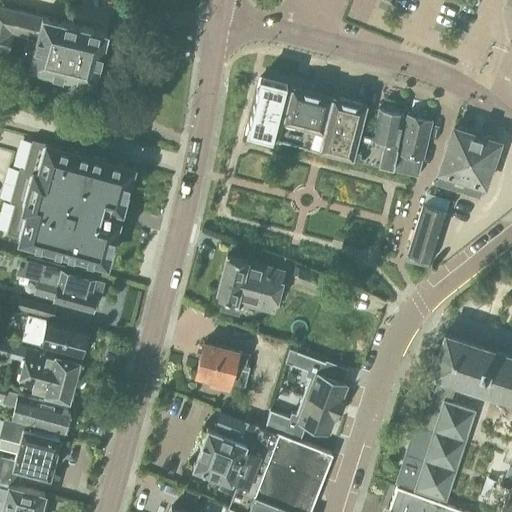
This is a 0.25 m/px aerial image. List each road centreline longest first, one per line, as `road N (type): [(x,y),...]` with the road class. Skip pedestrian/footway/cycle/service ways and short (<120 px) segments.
road 1 (residential): [(107,511),(194,172),(218,16)]
road 2 (residential): [(331,511),(381,348),(511,232)]
road 3 (residential): [(511,124),(425,71),(218,16)]
